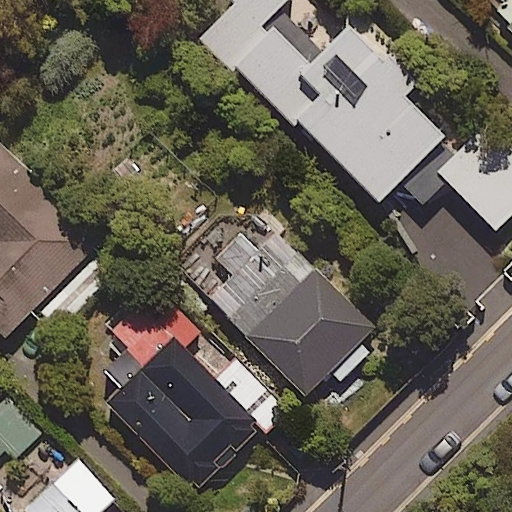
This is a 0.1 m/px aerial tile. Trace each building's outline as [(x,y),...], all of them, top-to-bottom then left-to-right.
[(235,10),(202,45),(299,138),(304,132),(384,209),(404,189),(426,210),(449,186),(500,235),(511,223),(511,155),(486,130),(464,154),(414,106),(428,92),(358,25),(326,57),(283,16),(298,0),(297,0),(231,0),(229,3),(235,10)] [(507,32),(499,41),(511,53),(511,0),(494,0),(485,10),(507,32)] [(0,338),(6,344),(100,250),(0,149),(0,338)] [(361,347),(375,332),(279,240),(260,259),(240,240),(220,261),(239,280),(212,308),(311,402),(333,378),(343,388),(372,357),(361,347)] [(197,504),(289,417),(237,363),(214,385),(185,354),(201,338),(176,313),(159,330),(140,310),(111,337),(130,357),(110,376),(128,395),(110,412),(197,504)] [(18,464),(43,438),(5,402),(0,407),(0,459),(6,453),(18,464)] [(107,511),(116,504),(81,465),(29,511),(107,511)]
